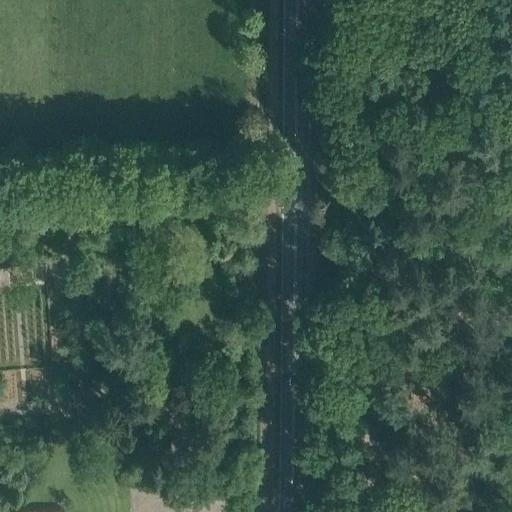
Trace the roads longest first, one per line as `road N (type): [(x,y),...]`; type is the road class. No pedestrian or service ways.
road 1 (tertiary): [(291,511),(296,170)]
road 2 (unclassified): [(296,170),(0,189)]
road 3 (tertiary): [(296,170),(294,0)]
